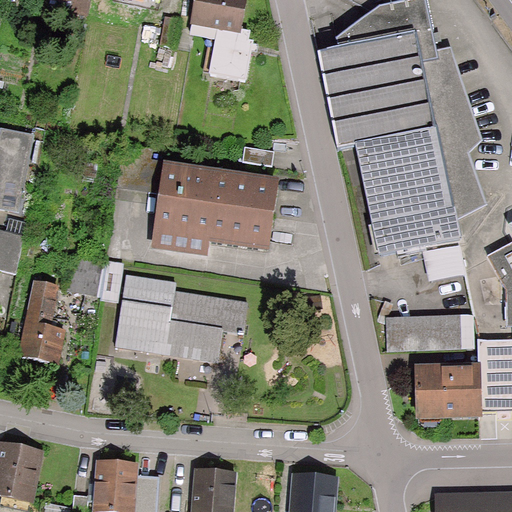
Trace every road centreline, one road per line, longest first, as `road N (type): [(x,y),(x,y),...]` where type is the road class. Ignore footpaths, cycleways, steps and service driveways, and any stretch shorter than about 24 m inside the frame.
road 1 (residential): [(286,0),(380,450)]
road 2 (residential): [(380,450),(135,441),(0,419)]
road 3 (residential): [(380,450),(511,450)]
